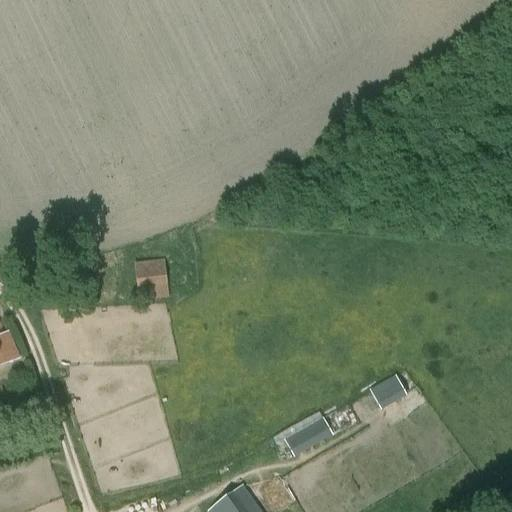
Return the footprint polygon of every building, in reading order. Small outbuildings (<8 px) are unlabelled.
[(163,254),(135,257),(139,303),(168,299),(163,254)] [(0,328),(0,368),(18,360),(7,335),(3,337),(0,328)] [(395,377),(370,390),(381,410),(406,397),(395,377)] [(283,440),(294,458),(332,437),(322,418),(283,440)] [(208,511),(248,511),(257,506),(244,487),(208,511)] [(116,507),(117,511),(163,511),(160,497),(116,507)]
